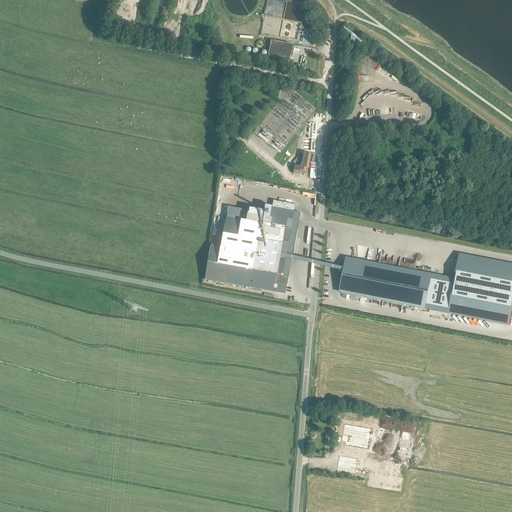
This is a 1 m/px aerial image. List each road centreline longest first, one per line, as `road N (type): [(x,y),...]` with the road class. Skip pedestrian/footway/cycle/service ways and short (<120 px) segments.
road 1 (unclassified): [(311,315),(0,253)]
road 2 (unclassified): [(311,315),(334,24)]
road 3 (unclassified): [(295,511),(311,315)]
road 4 (track): [(370,0),(511,100)]
